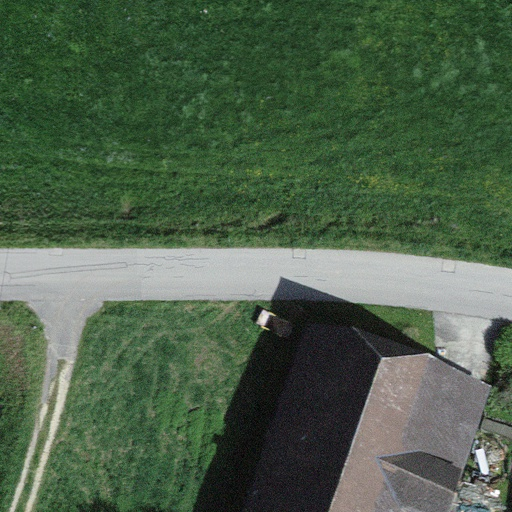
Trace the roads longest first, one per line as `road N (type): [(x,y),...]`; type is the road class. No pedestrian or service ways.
road 1 (unclassified): [(511,294),(355,278),(0,276)]
road 2 (track): [(16,511),(47,413),(70,277)]
